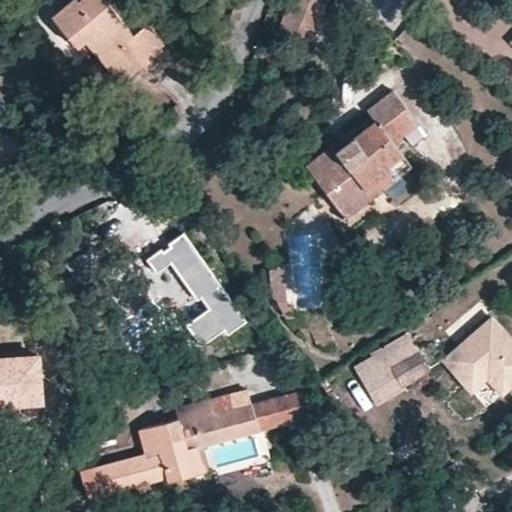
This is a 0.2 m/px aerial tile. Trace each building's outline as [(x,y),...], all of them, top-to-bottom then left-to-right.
[(169,50),(147,22),(134,34),(105,0),(70,0),(51,16),(77,47),(85,41),(92,48),(120,83),(141,66),(144,70),(169,50)] [(311,43),(323,10),(295,0),(289,0),(278,30),(311,43)] [(326,0),(295,0),(323,10),(326,0)] [(84,55),(92,48),(85,41),(77,47),(84,55)] [(412,166),(394,143),(404,135),(419,124),(392,90),(368,109),(375,119),(352,137),(336,149),(332,144),(306,164),(346,217),(412,166)] [(427,134),(419,124),(404,135),(413,145),(427,134)] [(336,149),(352,137),(348,132),(332,144),(336,149)] [(257,326),(188,230),(150,257),(167,280),(182,269),(235,342),(257,326)] [(288,304),(284,267),(269,269),(272,294),(273,297),(276,299),(285,317),(293,317),(296,315),(296,310),(294,307),(288,304)] [(511,385),(511,339),(493,317),(445,359),(472,390),(488,376),(503,393),(511,385)] [(429,368),(408,332),(382,347),(388,357),(403,383),(429,368)] [(403,383),(388,357),(371,366),(385,392),(403,383)] [(52,362),(0,366),(0,418),(56,415),(52,362)] [(487,407),(503,393),(488,376),(472,390),(487,407)] [(309,417),(302,390),(251,403),(259,430),(309,417)] [(259,430),(251,403),(217,412),(213,398),(176,408),(178,418),(140,428),(146,453),(81,471),(88,498),(167,476),(169,480),(194,474),(187,450),(202,445),(259,430)] [(209,469),(202,445),(187,450),(194,474),(209,469)]
